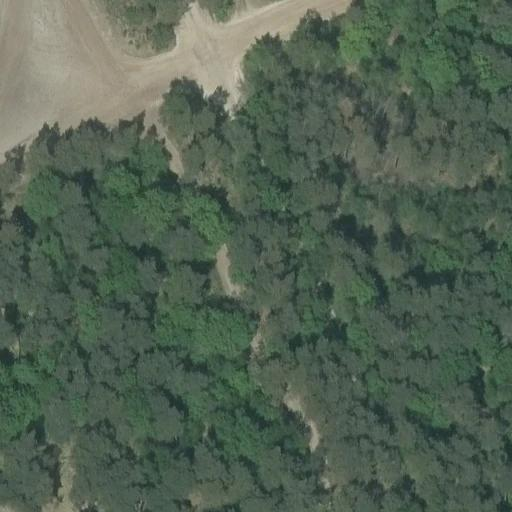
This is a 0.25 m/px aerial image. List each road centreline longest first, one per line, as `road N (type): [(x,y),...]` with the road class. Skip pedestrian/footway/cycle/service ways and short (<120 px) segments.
road 1 (track): [(0,70),(116,105),(193,200),(352,511)]
road 2 (unclassified): [(428,511),(196,0)]
road 3 (track): [(0,170),(116,105)]
